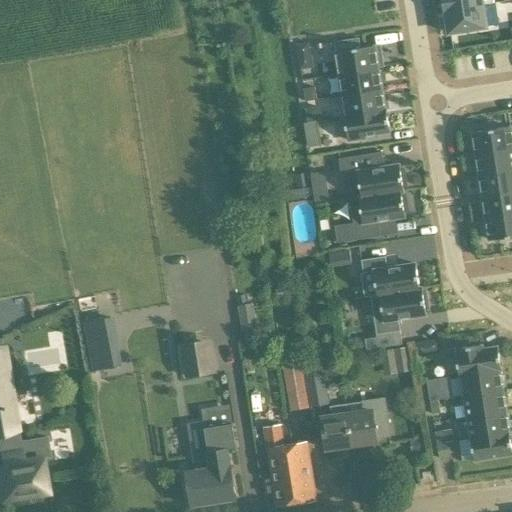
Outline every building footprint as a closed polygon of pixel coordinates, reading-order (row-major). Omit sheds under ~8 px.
[(442,0),(444,11),(483,5),(482,0),(442,0)] [(483,5),(444,11),(444,12),(445,11),(449,33),(486,27),(483,5)] [(298,56),(310,54),(308,43),(297,45),(298,56)] [(336,52),(340,73),(378,68),(374,46),(336,52)] [(340,73),(343,95),(381,89),(378,68),(340,73)] [(303,88),(306,101),(317,99),(315,86),(303,88)] [(381,89),(343,95),(346,116),(384,110),(381,89)] [(307,109),(309,122),(322,120),(320,107),(307,109)] [(346,116),(350,137),(388,131),(384,110),(346,116)] [(473,132),(476,154),(511,147),(511,135),(511,126),(473,132)] [(511,147),(476,154),(479,175),(511,169),(511,147)] [(341,175),(348,174),(352,198),(401,190),(401,191),(404,191),(403,186),(407,186),(404,169),(400,169),(400,165),(384,167),(381,152),(339,158),(341,175)] [(511,169),(479,175),(483,196),(511,191),(511,169)] [(326,186),(324,172),(310,174),(313,188),(326,186)] [(309,190),(307,176),(295,177),(297,192),(309,190)] [(402,194),(401,191),(401,190),(349,198),(353,223),(335,226),(337,242),(380,236),(378,220),(405,216),(404,212),(408,211),(405,194),(402,194)] [(511,191),(483,196),(486,218),(511,213),(511,191)] [(511,213),(486,218),(489,239),(511,235),(511,213)] [(410,260),(437,258),(435,237),(409,239),(409,249),(410,260)] [(373,271),(377,295),(419,289),(415,264),(387,269),(385,257),(361,261),(363,273),(373,271)] [(277,296),(286,295),(285,288),(276,289),(277,296)] [(370,296),(377,335),(400,331),(398,318),(425,313),(424,310),(428,310),(426,293),(422,293),(421,289),(419,289),(377,295),(370,296)] [(238,306),(245,305),(244,296),(237,298),(238,306)] [(237,306),(241,331),(256,329),(252,304),(237,306)] [(112,323),(88,327),(96,374),(120,370),(112,323)] [(211,339),(201,340),(199,330),(180,333),(182,343),(179,344),(184,378),(216,372),(211,339)] [(426,340),(414,342),(417,355),(429,353),(426,340)] [(380,351),(384,375),(410,371),(406,347),(380,351)] [(458,353),(461,374),(499,368),(496,347),(458,353)] [(0,445),(4,468),(0,468),(0,478),(3,498),(27,494),(31,502),(43,500),(44,491),(45,491),(40,456),(48,453),(45,441),(36,441),(36,439),(19,442),(5,348),(0,349),(0,445)] [(328,404),(320,357),(303,360),(309,393),(311,408),(328,404)] [(281,364),(290,411),(311,408),(309,393),(303,360),(281,364)] [(461,374),(465,396),(502,390),(499,368),(461,374)] [(429,395),(448,392),(446,377),(426,380),(429,395)] [(465,396),(468,417),(506,411),(502,390),(465,396)] [(372,410),(370,398),(346,401),(347,414),(352,445),(377,442),(373,410),(372,410)] [(430,401),(432,415),(440,413),(438,400),(430,401)] [(345,401),(346,414),(322,417),(326,448),(352,445),(347,414),(346,401),(345,401)] [(235,448),(228,405),(201,409),(208,454),(211,468),(216,502),(235,499),(230,465),(227,449),(235,448)] [(468,417),(471,438),(509,432),(506,411),(468,417)] [(263,427),(267,448),(284,445),(281,424),(263,427)] [(443,430),(435,431),(436,444),(445,442),(443,430)] [(471,438),(474,460),(511,453),(511,450),(509,432),(471,438)] [(412,442),(414,454),(426,452),(424,440),(412,442)] [(289,444),(299,504),(316,501),(307,441),(289,444)] [(284,445),(267,448),(276,507),(299,504),(289,444),(284,445)] [(439,460),(450,458),(448,445),(437,447),(439,460)] [(192,506),(216,502),(211,468),(208,454),(192,456),(195,471),(186,472),(192,506)]
